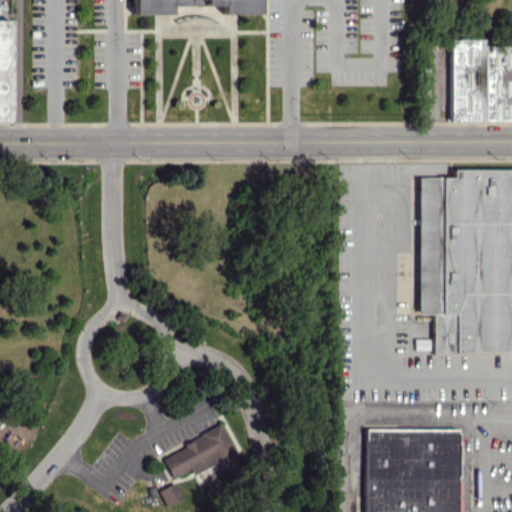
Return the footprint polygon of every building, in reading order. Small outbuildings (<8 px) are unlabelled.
[(255,0),(256,15),(218,16),(218,4),(202,5),(202,0),(182,0),(182,3),(165,4),(165,14),(129,14),(128,0),(255,0)] [(0,120),(9,121),(8,20),(0,20),(0,120)] [(448,121),(511,119),(511,44),(481,45),(481,38),(447,39),(448,121)] [(511,167),(511,354),(429,355),(428,313),(416,313),(416,177),(450,177),(450,168),(511,167)] [(413,349),(427,350),(428,339),(414,338),(413,349)] [(215,463),(219,472),(237,463),(220,426),(159,454),(170,477),(188,469),(190,474),(215,463)] [(360,511),(360,428),(454,428),(454,511),(360,511)] [(164,506),(179,500),(173,482),(157,489),(164,506)]
